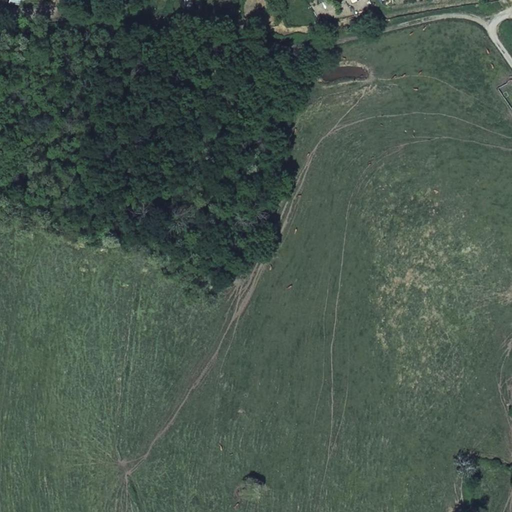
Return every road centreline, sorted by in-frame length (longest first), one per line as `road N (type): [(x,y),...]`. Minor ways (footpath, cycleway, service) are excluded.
road 1 (track): [(0,31),(70,25),(285,45),(457,15),(480,21),(511,62)]
road 2 (track): [(385,11),(311,30),(195,29),(179,16),(179,0)]
